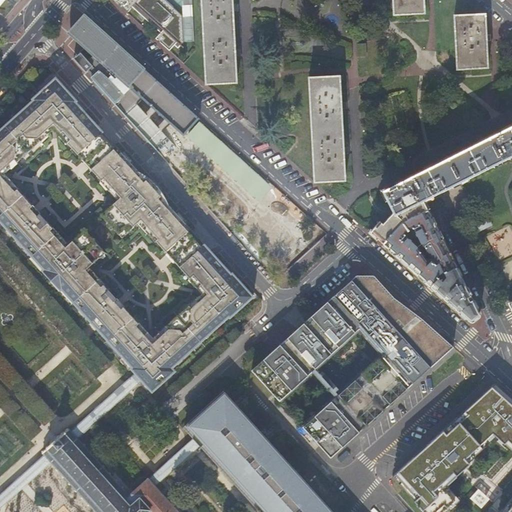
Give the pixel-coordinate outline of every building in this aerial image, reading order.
[(112,0),(115,2),(116,1),(119,3),(117,4),(126,12),(134,4),(158,26),(175,8),(165,0),(112,0)] [(201,0),(206,85),(236,83),(235,57),(240,56),(240,50),(235,49),(233,12),(238,12),(238,5),(232,5),(232,0),(201,0)] [(393,0),(395,16),(425,14),(423,0),(393,0)] [(485,15),(455,16),(457,70),(487,68),(486,42),(492,42),(491,35),(486,35),(485,15)] [(164,159),(176,148),(137,105),(141,99),(183,137),(199,119),(87,19),(71,36),(93,55),(88,61),(80,53),(73,59),(85,73),(88,71),(96,80),(94,82),(164,159)] [(366,43),(356,43),(357,56),(367,55),(366,43)] [(339,77),(309,79),(314,183),(345,181),(343,155),(349,155),(348,148),(343,148),(341,110),(346,110),(346,103),(341,103),(339,77)] [(59,82),(53,87),(50,83),(32,99),(33,101),(0,130),(0,222),(43,270),(42,271),(60,291),(61,290),(132,368),(131,369),(149,389),(154,385),(157,388),(170,376),(167,373),(229,317),(230,318),(248,302),(244,298),(250,293),(232,274),(231,275),(168,206),(168,204),(167,202),(166,200),(165,198),(164,196),(163,194),(160,197),(146,181),(149,179),(148,178),(145,176),(142,174),(138,172),(76,103),(77,101),(59,82)] [(404,223),(428,211),(423,201),(511,156),(511,116),(454,145),(379,181),(394,213),(383,225),(380,222),(371,233),(384,245),(404,223)] [(196,124),(187,135),(202,148),(204,146),(205,147),(206,147),(207,148),(208,149),(210,149),(212,149),(214,149),(215,148),(217,147),(218,146),(219,145),(196,124)] [(276,132),(270,138),(280,146),(286,140),(276,132)] [(428,211),(404,223),(384,245),(470,323),(481,314),(428,211)] [(373,276),(356,276),(251,371),(279,402),(359,330),(382,355),(302,427),(330,458),(453,347),(421,319),(394,299),(373,276)] [(511,279),(508,282),(499,286),(511,314),(511,279)] [(392,476),(423,511),(442,511),(449,506),(451,509),(459,500),(446,485),(496,437),(511,450),(511,400),(494,384),(392,476)] [(331,511),(223,393),(184,429),(196,442),(201,448),(259,511),(331,511)] [(148,511),(151,510),(134,491),(129,496),(122,489),(124,488),(122,486),(121,487),(116,482),(117,481),(116,480),(115,481),(110,475),(111,474),(110,473),(109,474),(103,468),(104,467),(103,466),(102,467),(97,461),(98,460),(97,459),(96,460),(90,454),(91,453),(91,452),(89,453),(84,447),(85,446),(84,445),(83,446),(68,430),(64,434),(64,433),(53,439),(46,448),(47,449),(42,453),(57,469),(56,470),(57,471),(58,470),(63,476),(62,477),(63,478),(65,477),(70,483),(69,484),(70,485),(71,484),(76,490),(75,491),(76,492),(77,491),(83,497),(82,498),(82,499),(84,498),(89,503),(88,505),(89,506),(90,504),(95,510),(94,511),(95,511),(97,511),(148,511)] [(201,448),(196,442),(160,474),(151,482),(156,488),(165,480),(201,448)] [(29,486),(44,469),(38,464),(23,480),(29,486)] [(177,511),(156,488),(151,482),(148,479),(134,491),(151,510),(148,511),(177,511)] [(511,511),(511,499),(500,511),(511,511)]
